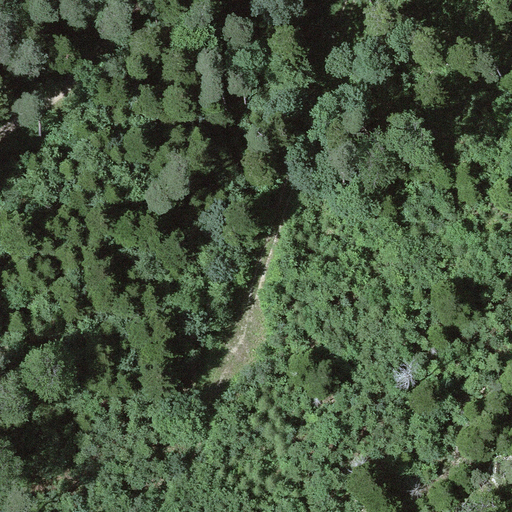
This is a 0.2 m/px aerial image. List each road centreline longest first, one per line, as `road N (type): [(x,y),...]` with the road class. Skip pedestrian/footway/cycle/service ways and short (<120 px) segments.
road 1 (track): [(349,0),(235,339)]
road 2 (track): [(0,133),(156,0)]
